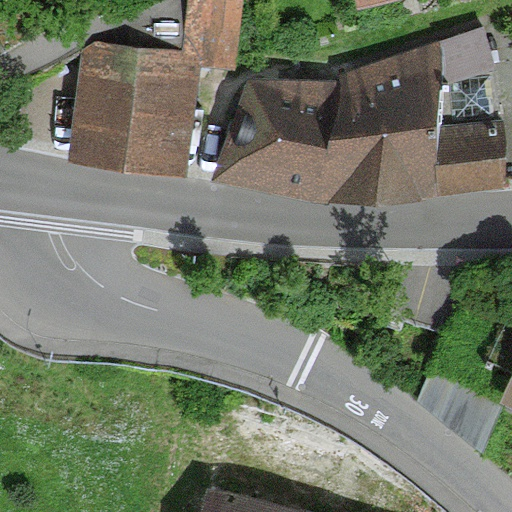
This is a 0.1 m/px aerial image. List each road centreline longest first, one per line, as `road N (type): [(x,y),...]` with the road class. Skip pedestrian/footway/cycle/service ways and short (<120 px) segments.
road 1 (tertiary): [(500,511),(423,435),(331,377),(95,287),(60,240),(64,185)]
road 2 (tertiary): [(64,185),(270,220),(402,228),(511,223)]
